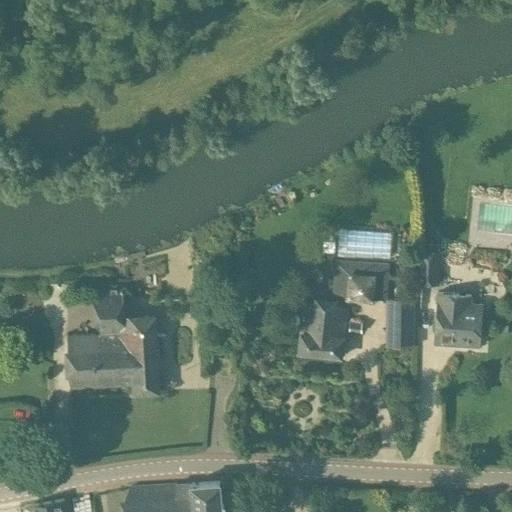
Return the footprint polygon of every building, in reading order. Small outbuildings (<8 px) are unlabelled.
[(423,251),(438,251),(438,243),(423,243),(423,251)] [(418,283),(438,284),(440,251),(438,251),(423,251),(419,250),(418,283)] [(332,294),(384,300),(388,265),(335,259),(332,294)] [(99,333),(68,335),(71,388),(133,384),(133,391),(158,390),(154,314),(124,315),(122,287),(97,289),(99,333)] [(434,342),(479,344),(481,302),(472,301),(473,293),(437,291),(434,342)] [(301,310),(298,352),(340,356),(344,314),(345,306),(302,302),(301,310)] [(362,322),(350,321),(349,330),(361,332),(362,322)] [(386,330),(385,345),(415,346),(415,330),(386,330)] [(130,488),(131,511),(224,511),(224,504),(221,504),(219,482),(175,485),(130,488)] [(31,511),(64,511),(62,500),(30,505),(31,511)]
